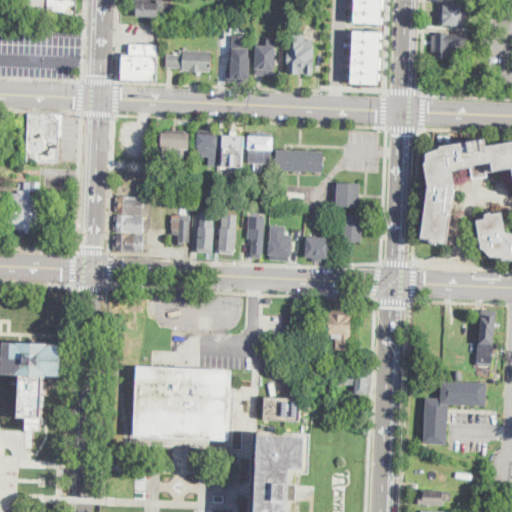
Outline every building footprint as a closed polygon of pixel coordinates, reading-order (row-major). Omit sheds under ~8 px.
[(77,0),(77,15),(49,14),(49,0),(77,0)] [(174,6),(174,17),(134,16),(134,0),(158,0),(158,1),(166,1),(166,5),(174,6)] [(357,1),(357,11),(385,13),(385,2),(357,1)] [(463,4),(463,10),(468,9),(468,24),(440,24),(440,4),(463,4)] [(357,11),(356,22),(384,23),(385,13),(357,11)] [(315,40),(314,57),(317,58),(317,69),(315,69),(315,74),(289,73),(290,64),(288,64),(289,52),(290,52),(290,42),(292,42),(292,39),(290,39),(291,29),(306,30),(305,39),(315,40)] [(355,40),(356,30),(383,31),(382,42),(355,40)] [(469,35),(468,52),(452,51),(452,54),(448,54),(448,57),(437,57),(437,32),(449,33),(449,35),(469,35)] [(251,49),(250,78),(249,78),(249,83),(227,83),(228,69),(232,69),(233,36),(246,36),(246,49),(251,49)] [(277,36),(274,74),(255,73),(257,43),(267,44),(267,36),(277,36)] [(354,51),(355,40),(382,42),(382,52),(354,51)] [(159,45),(158,81),(122,80),(123,54),(130,55),(130,44),(159,45)] [(213,52),(212,71),(203,71),(203,72),(190,72),(190,71),(183,70),(183,68),(167,68),(168,54),(184,55),(184,51),(213,52)] [(354,61),(354,51),(382,52),(381,63),(354,61)] [(353,72),(354,61),(381,63),(380,73),(353,72)] [(353,82),(353,72),(380,73),(380,84),(353,82)] [(61,112),(60,134),(57,135),(56,161),(23,159),(26,111),(61,112)] [(220,130),(219,160),(210,159),(210,156),(199,156),(200,130),(220,130)] [(189,133),(188,158),(172,157),(172,152),(161,152),(162,132),(189,133)] [(273,133),(272,163),(250,162),(251,132),(273,133)] [(244,136),(243,166),(224,166),(225,136),(244,136)] [(486,138),(487,146),(511,141),(511,168),(488,172),(489,176),(473,179),(472,167),(453,170),(456,185),(454,186),(456,191),(451,202),(455,203),(448,244),(438,243),(437,244),(432,242),(431,239),(423,238),(429,185),(425,162),(428,162),(428,153),(442,147),(442,146),(486,138)] [(323,153),(322,172),(277,171),(278,151),(323,153)] [(42,183),(41,191),(32,191),(32,196),(40,196),(39,225),(36,225),(35,233),(27,233),(27,229),(12,229),(13,207),(10,207),(11,193),(19,193),(19,185),(26,185),(26,182),(42,183)] [(361,196),(360,207),(338,205),(339,182),(362,183),(361,196)] [(307,192),(306,202),(280,200),(280,190),(307,192)] [(120,196),(144,198),(143,213),(119,212),(119,211),(116,210),(117,197),(120,197),(120,196)] [(511,262),(511,263),(502,261),(502,258),(491,257),(485,248),(482,249),(477,220),(486,218),(486,214),(492,211),(493,213),(503,211),(507,232),(511,233),(511,262)] [(215,213),(214,227),(216,227),(215,253),(198,252),(199,226),(200,226),(201,212),(215,213)] [(238,215),(236,255),(220,254),(222,214),(238,215)] [(363,230),(362,242),(344,241),(346,214),(364,215),(363,230)] [(119,215),(143,216),(143,232),(118,231),(118,230),(115,229),(116,216),(119,216),(119,215)] [(191,220),(191,242),(186,241),(186,244),(180,244),(180,235),(177,234),(177,230),(172,230),(173,215),(184,216),(184,220),(191,220)] [(250,215),(266,216),(263,253),(262,253),(262,257),(253,256),(253,252),(251,252),(253,237),(248,237),(250,215)] [(286,231),(286,235),(294,236),(293,256),(270,255),(271,234),(275,234),(275,231),(286,231)] [(145,235),(144,251),(117,250),(118,249),(115,248),(115,235),(118,235),(118,234),(145,235)] [(333,238),(331,259),(322,258),(321,262),(315,261),(315,258),(306,257),(308,235),(333,238)] [(495,343),(493,366),(477,365),(482,310),(498,311),(495,343)] [(352,315),(351,350),(338,350),(338,339),(334,339),(334,334),(328,334),(328,327),(325,327),(325,321),(327,321),(328,314),(352,315)] [(62,345),(61,353),(60,378),(43,377),(42,417),(44,417),(44,425),(25,424),(25,418),(15,417),(17,372),(0,371),(0,345),(2,345),(2,342),(62,345)] [(229,430),(229,440),(133,435),(136,366),(232,370),(229,430)] [(464,379),(464,383),(487,384),(486,405),(450,404),(447,444),(425,443),(427,398),(442,399),(442,382),(456,382),(457,370),(465,371),(464,379)] [(371,393),(371,395),(355,394),(356,384),(342,384),(342,371),(371,372),(371,393)] [(302,398),(301,420),(264,418),(265,396),(302,398)] [(312,432),(311,465),(296,464),(294,511),(307,511),(254,511),(257,448),(266,448),(267,431),(312,432)] [(234,439),(213,438),(213,445),(233,447),(234,439)] [(443,490),(443,500),(446,500),(446,504),(420,504),(420,495),(423,495),(423,490),(443,490)]
